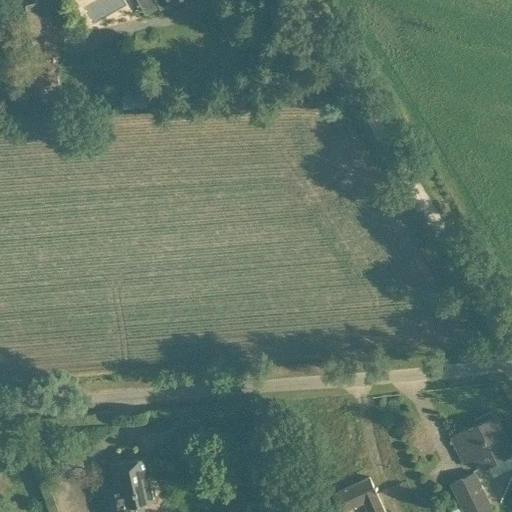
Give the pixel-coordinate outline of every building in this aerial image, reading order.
[(139,0),(147,14),(161,6),(172,0),(139,0)] [(37,1),(14,5),(21,45),(44,41),(37,1)] [(42,22),(48,62),(71,58),(65,18),(42,22)] [(474,419),(476,423),(451,435),(464,463),(476,457),(481,469),(485,467),(511,453),(511,449),(495,414),(493,415),(491,411),(474,419)] [(198,414),(178,416),(179,426),(199,424),(198,414)] [(210,432),(176,434),(177,454),(211,453),(210,432)] [(403,511),(378,451),(354,461),(361,476),(336,487),(340,494),(320,502),(323,511),(351,511),(368,505),(370,511),(403,511)] [(107,511),(144,511),(142,502),(156,499),(147,456),(111,463),(116,483),(102,486),(107,511)] [(476,471),(450,482),(463,511),(490,511),(494,510),(476,471)]
